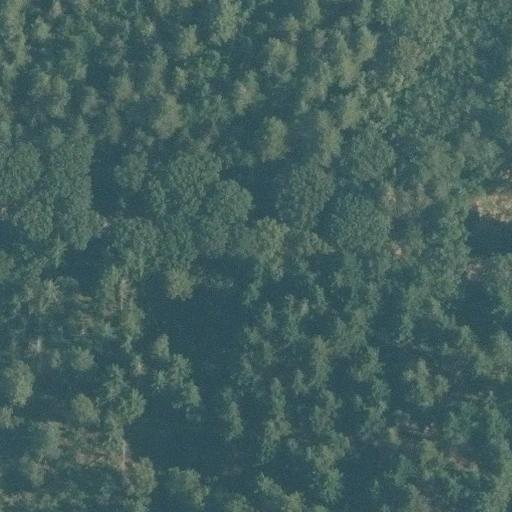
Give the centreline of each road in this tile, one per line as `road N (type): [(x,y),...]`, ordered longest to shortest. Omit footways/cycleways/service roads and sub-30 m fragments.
road 1 (track): [(511,281),(0,210)]
road 2 (track): [(236,243),(188,511)]
road 3 (track): [(411,0),(341,132)]
